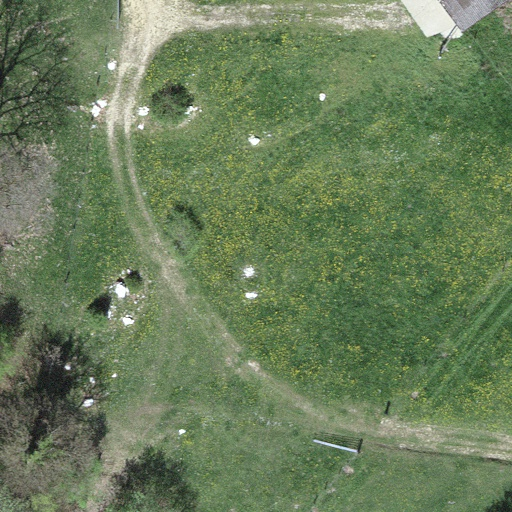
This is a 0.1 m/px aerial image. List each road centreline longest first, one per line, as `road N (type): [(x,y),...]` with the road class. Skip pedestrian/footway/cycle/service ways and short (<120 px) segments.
road 1 (track): [(511,445),(372,427),(301,401),(239,363),(187,310)]
road 2 (track): [(187,310),(147,247),(128,167),(129,88),(146,6)]
road 3 (track): [(146,6),(391,5)]
road 4 (track): [(187,310),(147,390),(105,442),(66,511)]
